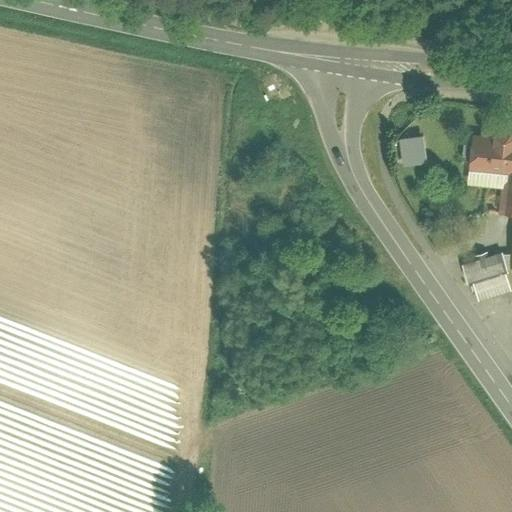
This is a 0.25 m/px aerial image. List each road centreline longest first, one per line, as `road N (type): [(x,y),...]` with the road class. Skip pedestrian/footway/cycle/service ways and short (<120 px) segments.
road 1 (tertiary): [(360,60),(358,152),(379,206),(511,393)]
road 2 (tertiary): [(360,60),(211,39),(41,0)]
road 3 (tertiary): [(511,76),(360,60)]
